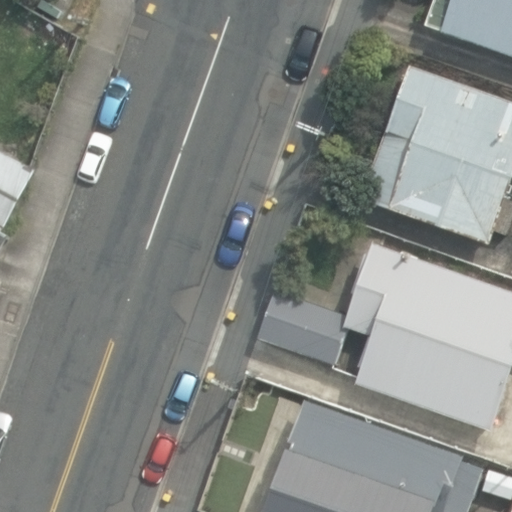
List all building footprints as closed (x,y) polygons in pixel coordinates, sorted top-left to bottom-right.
[(511,0),(439,0),(432,24),(511,50),(511,0)] [(370,199),(496,243),(511,197),(511,101),(416,68),(370,199)] [(0,224),(8,229),(39,173),(0,151),(0,224)] [(0,252),(9,237),(0,231),(0,252)] [(511,291),(378,245),(353,317),(282,291),(265,337),(337,363),(351,325),(378,334),(361,381),(499,429),(511,392),(511,291)] [(270,511),(441,511),(442,511),(450,511),(451,511),(452,511),(472,511),(489,469),(468,462),(470,457),(310,400),(270,511)]
